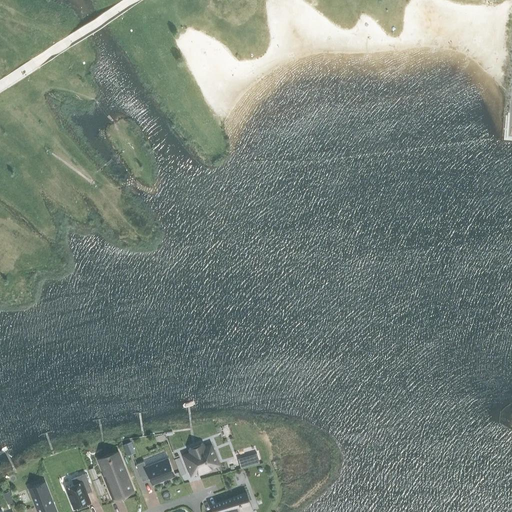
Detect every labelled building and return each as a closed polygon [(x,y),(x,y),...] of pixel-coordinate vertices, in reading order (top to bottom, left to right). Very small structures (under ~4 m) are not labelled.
[(130,442),(122,445),(127,456),(135,452),(130,442)] [(190,453),(183,456),(189,470),(191,475),(198,473),(218,464),(211,445),(204,448),(202,443),(188,449),(190,453)] [(120,495),(131,491),(118,456),(111,458),(110,458),(109,458),(109,459),(104,461),(109,474),(104,476),(108,486),(115,483),(120,495)] [(179,457),(174,459),(180,475),(185,473),(179,457)] [(143,461),(136,464),(142,481),(149,478),(151,484),(174,475),(168,458),(145,467),(143,461)] [(90,468),(93,478),(98,477),(95,467),(90,468)] [(79,476),(81,482),(66,488),(74,508),(89,503),(83,487),(89,485),(85,474),(79,476)] [(98,478),(92,480),(97,491),(102,489),(98,478)] [(56,511),(44,482),(29,489),(37,511),(56,511)] [(246,493),(211,506),(212,511),(250,511),(253,511),(249,501),(246,493)]
